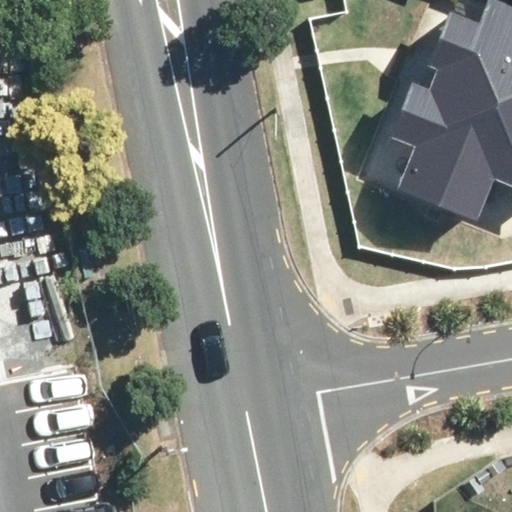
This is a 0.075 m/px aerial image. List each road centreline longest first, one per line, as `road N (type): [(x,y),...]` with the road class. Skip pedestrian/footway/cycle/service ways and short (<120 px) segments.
road 1 (residential): [(248,409),(511,355)]
road 2 (tertiary): [(216,246),(138,51),(126,0)]
road 3 (tertiary): [(200,0),(216,246)]
road 4 (tertiary): [(216,246),(248,409)]
